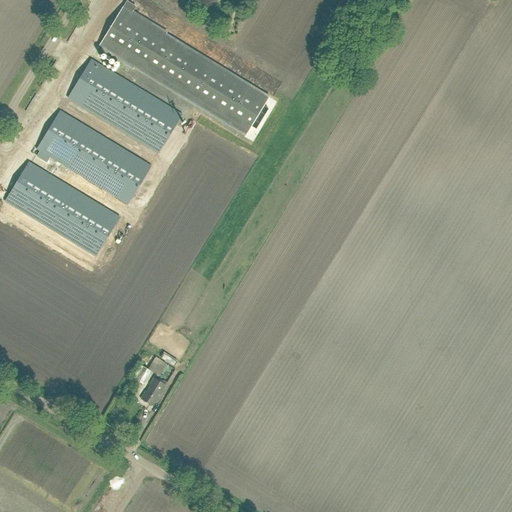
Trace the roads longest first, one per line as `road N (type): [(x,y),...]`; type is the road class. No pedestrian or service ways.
road 1 (tertiary): [(224,511),(0,377)]
road 2 (tertiary): [(0,125),(76,0)]
